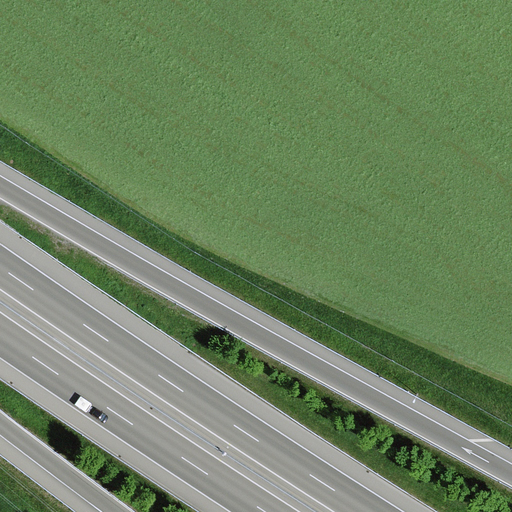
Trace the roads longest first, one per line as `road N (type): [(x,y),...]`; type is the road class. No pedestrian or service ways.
road 1 (motorway): [(511,470),(0,180)]
road 2 (motorway): [(370,511),(0,268)]
road 3 (motorway): [(0,340),(266,511)]
road 4 (motorway): [(0,420),(122,511)]
